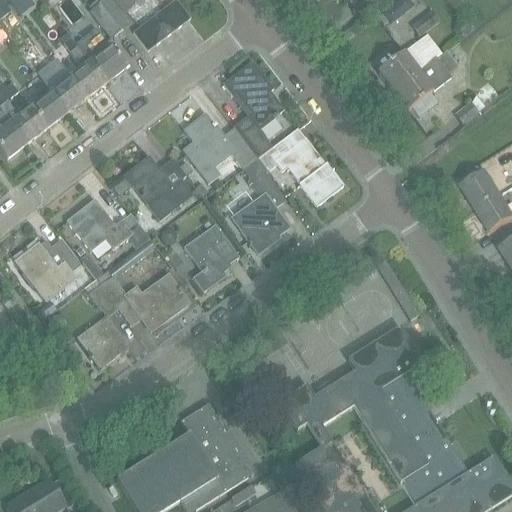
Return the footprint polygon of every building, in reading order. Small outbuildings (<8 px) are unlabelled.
[(0,0),(0,31),(16,19),(0,0)] [(79,0),(77,2),(87,15),(96,8),(89,0),(79,0)] [(113,0),(128,15),(136,8),(129,0),(113,0)] [(369,0),(352,13),(359,23),(382,6),(377,0),(369,0)] [(91,16),(110,42),(127,29),(107,3),(91,16)] [(176,3),(165,11),(179,30),(190,22),(176,3)] [(165,11),(153,19),(168,39),(179,30),(165,11)] [(26,38),(42,32),(34,13),(19,19),(26,38)] [(153,19),(143,27),(158,47),(168,39),(153,19)] [(158,47),(143,27),(132,35),(147,54),(158,47)] [(77,49),(106,86),(125,71),(95,32),(94,33),(96,35),(77,49)] [(71,80),(86,101),(106,86),(77,49),(71,41),(62,48),(81,72),(71,80)] [(405,54),(377,75),(392,95),(436,61),(422,42),(405,54)] [(45,61),(31,71),(38,80),(58,64),(52,56),(45,61)] [(436,61),(392,95),(407,114),(451,81),(448,77),(436,61)] [(58,65),(38,80),(66,117),(86,101),(71,80),(58,65)] [(233,131),(234,132),(257,163),(273,151),(259,133),(283,114),(273,101),(269,104),(265,99),(273,93),(252,66),(223,88),(231,99),(228,101),(245,123),(233,131)] [(38,80),(18,96),(30,112),(46,132),(66,117),(38,80)] [(468,107),(476,118),(510,92),(502,81),(468,107)] [(0,109),(7,105),(18,96),(11,87),(0,95),(0,94),(0,109)] [(0,109),(0,112),(27,147),(46,132),(30,112),(19,121),(7,105),(0,109)] [(27,147),(0,112),(0,128),(3,133),(0,135),(0,153),(7,162),(27,147)] [(232,158),(244,173),(257,163),(234,132),(224,140),(216,129),(217,129),(214,126),(212,128),(205,118),(183,134),(192,146),(182,154),(208,187),(219,178),(214,172),(232,158)] [(298,187),(316,210),(343,190),(326,167),(322,170),(317,163),(320,162),(305,142),(290,154),(282,144),(273,151),(257,163),(266,174),(276,167),(282,174),(287,170),(300,186),(298,187)] [(124,180),(159,224),(191,199),(179,184),(171,190),(148,161),(124,180)] [(288,231),(264,198),(274,211),(283,204),(263,176),(266,174),(257,163),(244,173),(243,173),(251,184),(251,188),(260,201),(231,221),(257,257),(271,247),(268,242),(275,237),(277,239),(288,231)] [(486,176),(478,181),(461,191),(475,214),(500,198),(486,176)] [(511,222),(511,218),(500,198),(475,214),(490,237),(511,222)] [(128,241),(136,252),(137,253),(148,244),(149,244),(143,236),(136,226),(127,233),(121,225),(115,229),(94,203),(66,225),(89,255),(90,254),(97,262),(111,251),(112,254),(128,241)] [(184,252),(191,262),(201,276),(193,283),(203,296),(226,280),(220,272),(225,268),(226,270),(238,262),(216,228),(216,229),(209,220),(202,225),(208,234),(184,252)] [(14,265),(46,306),(77,282),(72,276),(81,269),(61,244),(50,252),(47,248),(42,252),(38,246),(37,247),(33,245),(26,250),(28,254),(24,257),(20,255),(14,260),(15,264),(14,265)] [(125,300),(126,299),(115,282),(154,251),(148,244),(137,253),(136,252),(103,277),(96,282),(118,312),(129,305),(125,300)] [(511,246),(500,253),(511,272),(511,246)] [(167,275),(181,268),(174,254),(160,261),(167,275)] [(86,258),(79,263),(94,282),(101,277),(86,258)] [(125,300),(129,305),(146,329),(161,318),(165,324),(188,307),(168,279),(140,299),(135,292),(126,299),(125,300)] [(89,296),(106,321),(118,312),(96,282),(84,291),(88,297),(89,296)] [(128,351),(106,321),(77,342),(98,372),(128,351)] [(307,425),(322,448),(294,466),(323,511),(491,511),(511,499),(511,490),(493,460),(467,476),(436,426),(428,431),(413,407),(421,402),(405,377),(423,367),(400,330),(347,363),(355,376),(314,401),(306,388),(279,405),(296,432),(307,425)] [(198,511),(252,478),(208,408),(180,425),(188,438),(116,483),(133,511),(169,511),(180,506),(183,511),(198,511)] [(5,511),(60,511),(64,510),(65,509),(49,483),(4,510),(5,511)] [(241,495),(245,502),(256,496),(251,489),(241,495)] [(292,511),(283,494),(251,511),(292,511)] [(235,509),(245,502),(241,495),(231,502),(235,509)]
